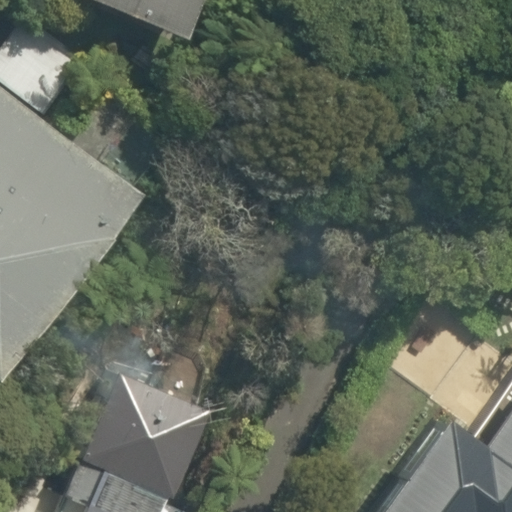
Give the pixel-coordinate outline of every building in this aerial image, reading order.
[(44,0),(139,42),(157,0),(44,0)] [(9,21),(0,33),(0,89),(26,109),(62,61),(9,21)] [(0,325),(104,189),(0,109),(0,325)] [(120,511),(177,400),(109,366),(106,364),(31,511),(120,511)] [(442,430),(407,408),(357,488),(394,511),(511,511),(511,388),(481,368),(442,430)]
